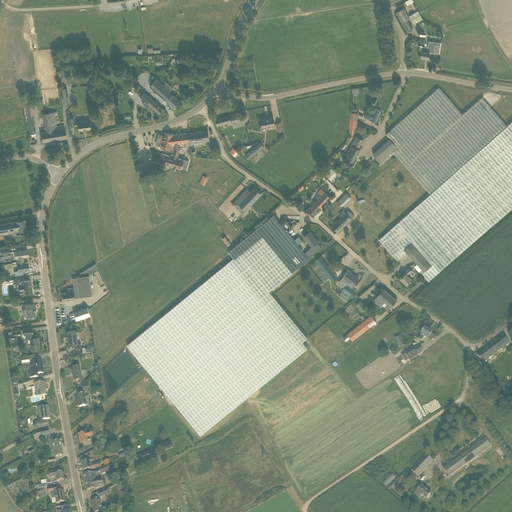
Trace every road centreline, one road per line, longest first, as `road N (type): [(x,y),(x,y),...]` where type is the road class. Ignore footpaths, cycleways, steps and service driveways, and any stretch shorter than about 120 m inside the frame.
road 1 (unclassified): [(511,322),(472,350),(328,230),(233,167),(203,101)]
road 2 (tertiary): [(78,511),(40,232),(58,174)]
road 3 (track): [(463,399),(309,501),(304,511)]
road 4 (tertiary): [(214,91),(272,97),(401,73)]
road 5 (tertiary): [(58,174),(87,148),(175,122),(203,101)]
road 6 (unclassified): [(0,10),(136,0)]
